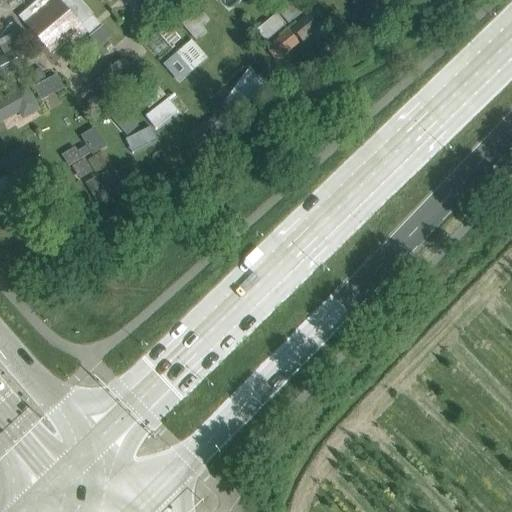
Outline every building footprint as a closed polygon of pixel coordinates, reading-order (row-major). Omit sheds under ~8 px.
[(47,0),(22,22),(48,52),(66,37),(74,46),(86,36),(100,24),(92,15),(93,14),(80,0),(47,0)] [(214,0),(228,13),(240,0),(214,0)] [(314,9),(263,47),(275,63),(326,25),(314,9)] [(194,41),(210,28),(195,10),(179,23),(194,41)] [(179,85),(208,56),(190,38),(161,66),(179,85)] [(119,57),(93,81),(117,108),(144,83),(119,57)] [(252,68),(215,91),(227,110),(264,86),(252,68)] [(0,122),(28,109),(19,90),(0,99),(0,122)] [(145,116),(156,130),(178,110),(166,97),(145,116)] [(126,142),(134,154),(157,139),(149,127),(126,142)] [(92,175),(84,157),(107,148),(100,132),(61,148),(75,182),(92,175)] [(0,161),(0,193),(28,183),(18,155),(0,161)]
